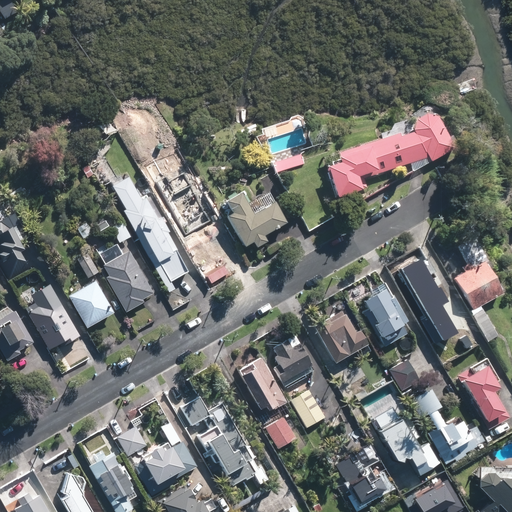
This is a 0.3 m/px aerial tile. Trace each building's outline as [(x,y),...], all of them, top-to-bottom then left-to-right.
[(12,3),(0,8),(0,11),(4,19),(17,12),(12,3)] [(457,148),(439,116),(428,113),(418,119),(416,129),(417,131),(404,136),(402,132),(341,152),(342,156),(340,156),(342,162),(328,166),(338,198),(369,188),(366,178),(430,157),(431,157),(433,161),(457,148)] [(277,171),(303,163),(300,154),(274,162),(277,171)] [(86,177),(92,174),(88,167),(82,171),(86,177)] [(122,206),(120,208),(165,286),(170,283),(168,279),(185,269),(162,230),(165,229),(145,193),(137,197),(123,173),(108,182),(122,206)] [(210,220),(185,174),(169,182),(167,177),(158,182),(186,233),(210,220)] [(19,187),(8,194),(14,203),(25,195),(19,187)] [(228,215),(246,246),(255,241),(258,247),(268,241),(265,235),(287,222),(275,201),(254,214),(241,192),(227,200),(234,212),(228,215)] [(97,233),(107,227),(104,221),(94,227),(97,233)] [(0,267),(7,281),(28,269),(17,250),(21,248),(9,226),(5,228),(4,225),(0,222),(0,267)] [(111,228),(120,244),(130,238),(121,222),(111,228)] [(92,233),(86,223),(77,228),(83,238),(92,233)] [(473,236),(457,245),(467,261),(461,265),(463,270),(453,276),(472,308),(470,309),(472,313),(471,314),(487,341),(497,334),(479,305),(501,292),(483,262),(487,259),(473,236)] [(154,294),(130,251),(104,266),(110,277),(107,278),(127,313),(144,303),(143,300),(154,294)] [(78,260),(89,278),(99,272),(88,254),(78,260)] [(398,283),(439,354),(458,343),(443,318),(444,317),(438,307),(448,301),(428,266),(398,283)] [(66,295),(85,327),(111,311),(93,280),(66,295)] [(360,310),(376,337),(377,336),(383,345),(406,332),(400,323),(405,320),(390,295),(387,297),(378,282),(366,289),(369,295),(360,300),(365,307),(360,310)] [(27,309),(49,351),(65,342),(66,345),(82,337),(54,285),(35,296),(38,303),(27,309)] [(334,361),(366,342),(359,329),(354,331),(343,313),(342,313),(340,309),(313,325),(334,361)] [(0,317),(0,351),(5,360),(19,353),(17,350),(31,342),(13,310),(0,317)] [(283,382),(313,365),(300,343),(293,347),(289,340),(274,348),(278,355),(275,357),(280,364),(274,368),(283,382)] [(284,401),(259,356),(236,369),(239,374),(238,375),(257,408),(263,405),(266,411),(284,401)] [(485,356),(456,373),(487,428),(509,415),(493,388),(498,385),(494,380),(498,378),(485,356)] [(417,379),(405,359),(387,369),(399,390),(417,379)] [(376,386),(382,382),(379,377),(373,381),(376,386)] [(425,432),(444,463),(453,458),(454,460),(464,454),(463,452),(475,445),(459,419),(449,425),(446,420),(441,424),(432,408),(438,405),(427,387),(407,398),(418,417),(424,413),(433,428),(425,432)] [(306,428),(324,417),(308,389),(290,400),(306,428)] [(243,443),(219,402),(206,410),(198,395),(179,406),(190,424),(202,418),(208,428),(196,435),(212,462),(216,460),(230,484),(243,477),(244,479),(251,475),(250,473),(251,472),(258,483),(266,478),(262,471),(264,470),(254,454),(249,457),(242,444),(243,443)] [(329,397),(322,401),(333,420),(340,416),(329,397)] [(269,419),(263,408),(253,413),(260,424),(269,419)] [(379,428),(376,430),(393,459),(400,461),(401,457),(405,458),(407,457),(417,475),(438,462),(426,442),(418,447),(400,416),(397,418),(394,413),(376,423),(379,428)] [(263,427),(276,448),(294,437),(281,416),(263,427)] [(354,422),(334,433),(341,446),(361,435),(354,422)] [(114,436),(125,455),(145,444),(134,425),(114,436)] [(317,431),(307,436),(315,450),(324,445),(317,431)] [(147,492),(194,465),(179,440),(169,446),(168,445),(167,445),(164,441),(139,455),(141,459),(131,464),(147,492)] [(345,462),(343,471),(340,472),(353,494),(346,497),(354,511),(369,503),(368,501),(387,490),(378,474),(368,480),(369,481),(365,483),(360,475),(357,471),(378,458),(368,441),(351,451),(356,459),(351,462),(347,455),(346,456),(343,458),(345,462)] [(87,465),(113,511),(122,511),(130,507),(123,494),(132,488),(131,487),(111,451),(104,455),(100,449),(91,454),(87,447),(81,450),(90,464),(87,465)] [(475,476),(474,483),(488,497),(475,510),(476,511),(506,511),(510,509),(511,511),(511,473),(494,473),(490,469),(482,468),(475,476)] [(92,511),(82,496),(85,481),(83,477),(70,473),(69,473),(68,473),(67,473),(67,474),(62,493),(66,493),(67,496),(61,499),(68,511),(92,511)] [(440,511),(457,511),(464,508),(448,480),(434,488),(416,499),(423,511),(440,511),(441,511),(440,511)] [(184,483),(154,500),(161,511),(216,511),(219,510),(213,500),(211,502),(207,495),(199,500),(198,499),(194,501),(191,497),(192,497),(184,483)] [(271,488),(269,483),(238,501),(241,505),(271,488)] [(21,505),(15,509),(16,511),(49,511),(40,495),(33,499),(30,493),(18,500),(21,505)]
